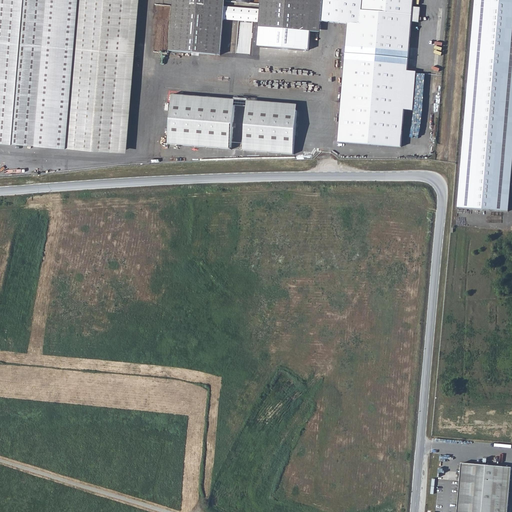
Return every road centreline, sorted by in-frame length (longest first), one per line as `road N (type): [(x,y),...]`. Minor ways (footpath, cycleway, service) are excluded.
road 1 (unknown): [(434,0),(413,158),(330,155),(314,143),(306,90),(144,79)]
road 2 (unknown): [(144,79),(137,163),(0,160)]
road 3 (track): [(166,511),(0,460)]
